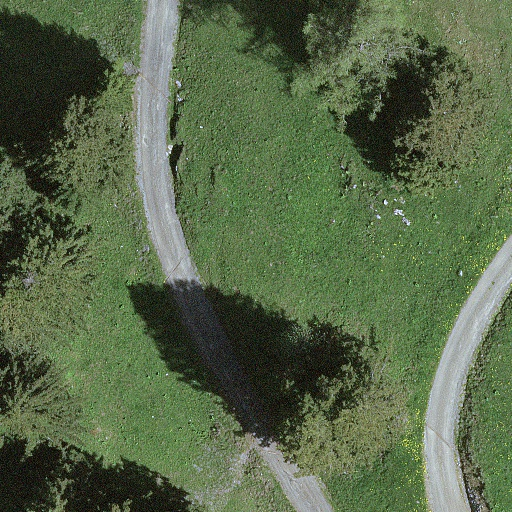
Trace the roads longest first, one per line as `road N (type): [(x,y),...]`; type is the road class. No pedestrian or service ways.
road 1 (track): [(318,511),(184,287),(161,212),(154,142),(166,0)]
road 2 (track): [(511,266),(462,356),(442,468),(452,511)]
